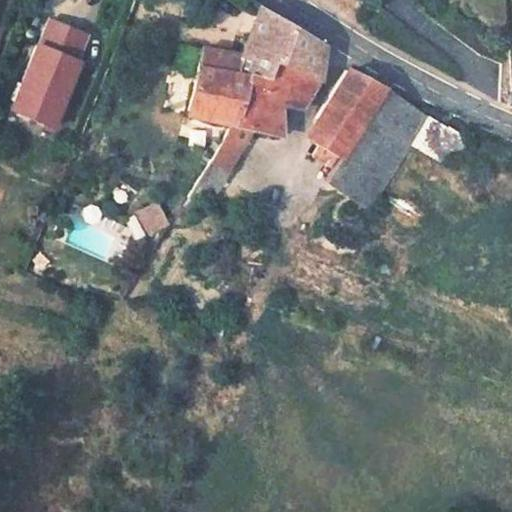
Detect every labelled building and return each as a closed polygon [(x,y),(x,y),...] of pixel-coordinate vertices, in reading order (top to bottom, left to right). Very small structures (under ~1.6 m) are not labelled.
[(181,112),(277,135),(274,102),(298,109),(316,79),(320,46),(256,7),(238,57),(197,48),(181,112)] [(76,57),(35,41),(9,107),(51,123),(76,57)] [(339,158),(384,90),(343,69),(314,114),(313,143),(339,158)] [(217,181),(237,145),(220,134),(199,169),(217,181)] [(59,175),(65,161),(47,153),(42,167),(59,175)] [(146,237),(166,227),(155,203),(134,213),(146,237)]
